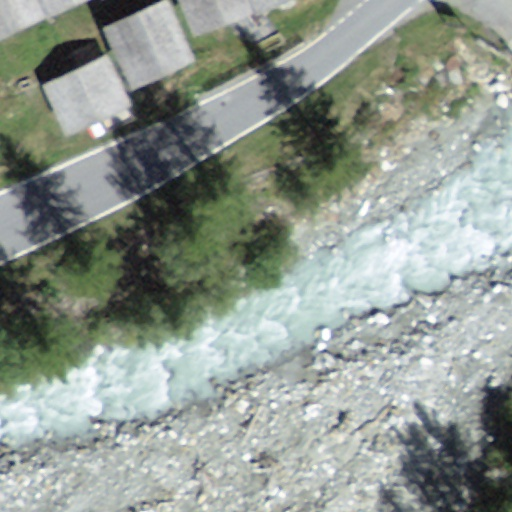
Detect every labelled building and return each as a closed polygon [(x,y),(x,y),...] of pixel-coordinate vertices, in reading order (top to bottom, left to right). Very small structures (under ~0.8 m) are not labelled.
[(20,0),(0,0),(0,34),(29,23),(20,0)] [(84,6),(81,0),(20,0),(29,23),(84,6)] [(226,0),(160,0),(180,45),(236,21),(226,0)] [(239,0),(250,23),(300,0),(239,0)] [(153,14),(107,33),(128,87),(175,69),(153,14)] [(98,61),(31,90),(54,142),(121,113),(98,61)]
